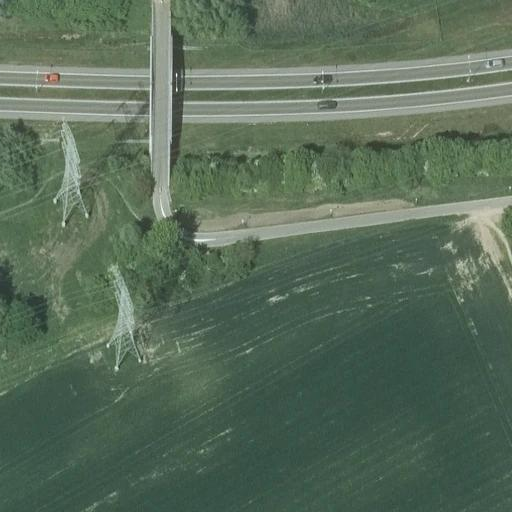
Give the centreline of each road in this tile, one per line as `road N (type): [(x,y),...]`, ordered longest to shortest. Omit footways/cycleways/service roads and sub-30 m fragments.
road 1 (primary): [(511,59),(356,75),(0,74)]
road 2 (primary): [(0,109),(276,112),(511,93)]
